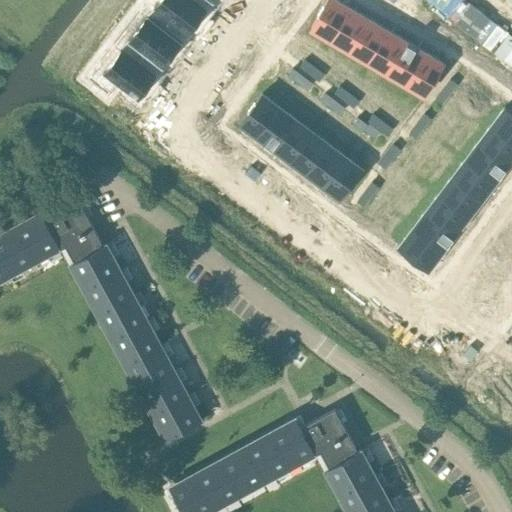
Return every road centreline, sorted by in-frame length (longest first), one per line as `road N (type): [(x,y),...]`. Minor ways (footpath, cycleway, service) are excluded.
road 1 (residential): [(267,0),(165,133),(421,319),(511,208)]
road 2 (residential): [(503,511),(461,457),(109,182)]
